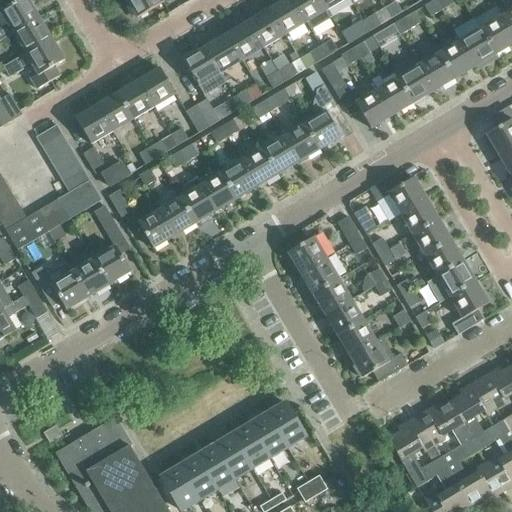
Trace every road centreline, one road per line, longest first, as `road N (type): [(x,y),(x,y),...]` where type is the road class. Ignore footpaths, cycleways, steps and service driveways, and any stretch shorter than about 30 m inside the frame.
road 1 (residential): [(511,327),(353,419),(245,244)]
road 2 (residential): [(0,390),(245,244)]
road 3 (residential): [(245,244),(421,140)]
road 4 (residential): [(421,140),(499,274),(511,277)]
